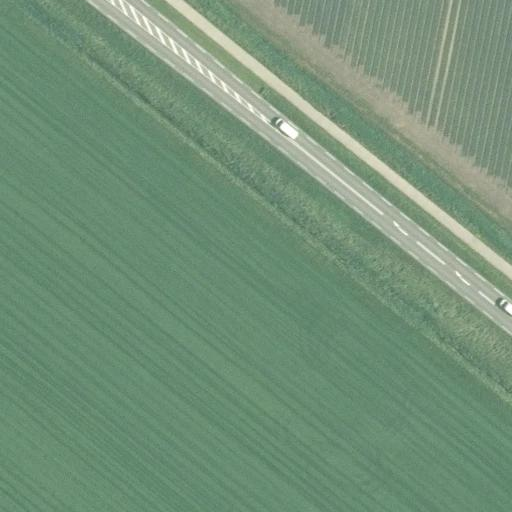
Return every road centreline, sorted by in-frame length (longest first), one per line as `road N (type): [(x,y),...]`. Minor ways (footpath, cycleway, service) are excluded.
road 1 (primary): [(96,0),(287,148),(365,195)]
road 2 (primary): [(365,195),(127,0)]
road 3 (primary): [(511,315),(365,195)]
